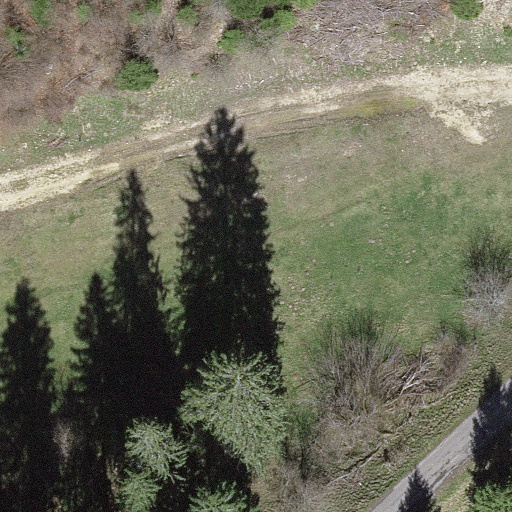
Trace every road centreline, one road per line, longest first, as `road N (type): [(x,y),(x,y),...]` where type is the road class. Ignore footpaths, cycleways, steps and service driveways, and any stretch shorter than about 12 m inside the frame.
road 1 (track): [(511,81),(389,100),(0,205)]
road 2 (unclassified): [(511,394),(385,511)]
